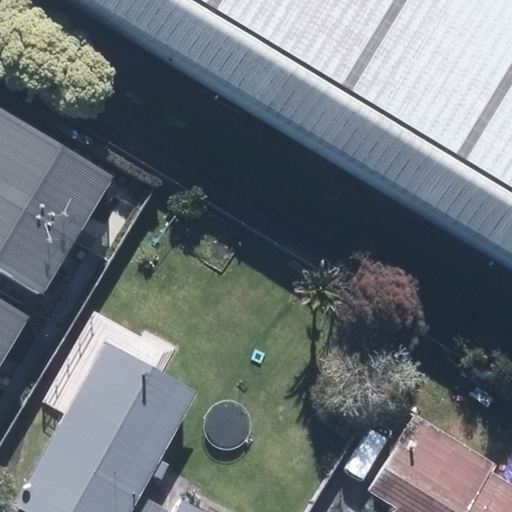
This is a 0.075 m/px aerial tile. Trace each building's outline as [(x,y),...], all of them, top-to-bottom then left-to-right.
[(511,0),(92,0),(511,257),(511,0)] [(0,111),(0,190),(69,233),(104,175),(0,111)] [(0,190),(0,269),(33,290),(69,233),(0,190)] [(0,345),(21,311),(0,298),(0,345)] [(4,511),(5,511),(124,511),(186,396),(91,347),(4,511)] [(511,511),(511,496),(396,427),(355,494),(382,510),(381,511),(511,511)] [(189,511),(174,503),(168,511),(189,511)]
